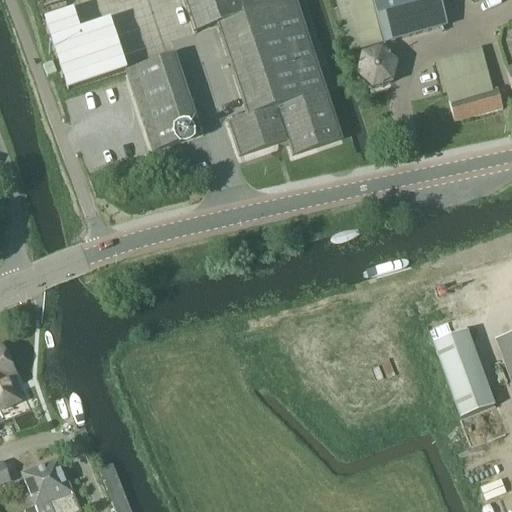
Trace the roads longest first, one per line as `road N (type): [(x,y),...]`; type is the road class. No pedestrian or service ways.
road 1 (tertiary): [(511,153),(106,249)]
road 2 (unclassified): [(18,284),(15,186),(0,137)]
road 3 (unclassified): [(0,454),(48,441),(79,453),(100,511)]
